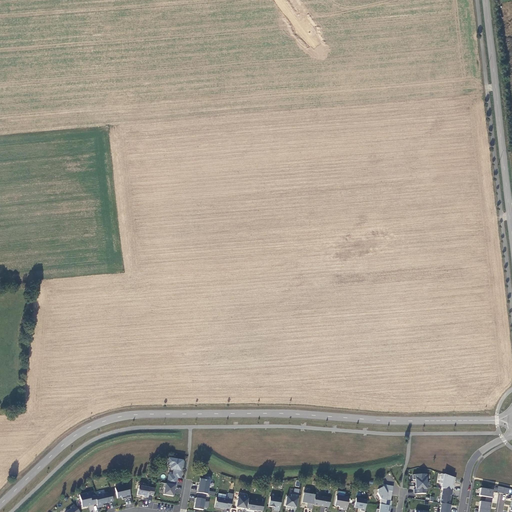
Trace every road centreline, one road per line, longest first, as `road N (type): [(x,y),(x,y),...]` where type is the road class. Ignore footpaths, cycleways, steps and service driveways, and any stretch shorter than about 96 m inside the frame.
road 1 (tertiary): [(0,504),(67,440),(134,414),(511,419)]
road 2 (tertiary): [(485,0),(511,214)]
